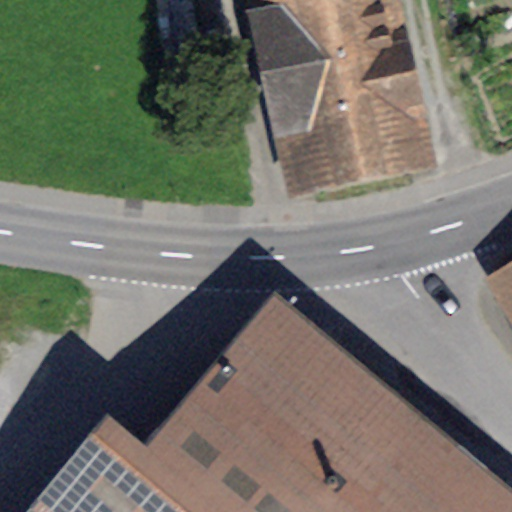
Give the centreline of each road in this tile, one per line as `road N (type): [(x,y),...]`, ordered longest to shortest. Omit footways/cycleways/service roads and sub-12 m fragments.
road 1 (residential): [(192,257),(0,503)]
road 2 (residential): [(379,247),(511,410)]
road 3 (secondary): [(0,232),(192,257)]
road 4 (secondary): [(192,257),(306,258),(379,247)]
road 5 (secondary): [(379,247),(511,205)]
